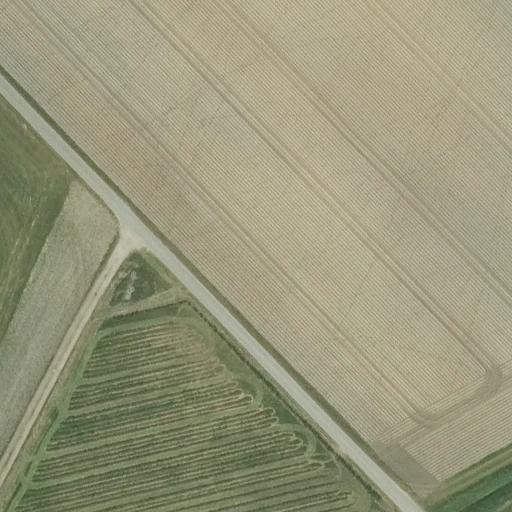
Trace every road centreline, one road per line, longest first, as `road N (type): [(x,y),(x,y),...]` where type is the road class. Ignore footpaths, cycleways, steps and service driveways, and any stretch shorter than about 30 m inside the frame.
road 1 (unclassified): [(0,92),(404,511)]
road 2 (track): [(0,474),(132,231)]
